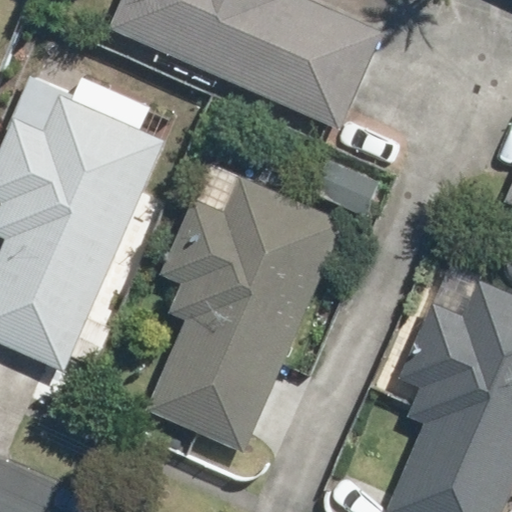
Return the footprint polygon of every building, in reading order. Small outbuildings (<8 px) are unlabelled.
[(124,0),(112,29),(344,129),(387,31),(314,0),(124,0)] [(0,252),(0,342),(66,371),(166,141),(60,95),(46,128),(12,114),(0,140),(0,202),(1,203),(0,204),(0,237),(5,240),(0,252)] [(315,192),(369,212),(383,175),(329,155),(315,192)] [(149,408),(248,450),(348,220),(242,175),(228,208),(194,194),(160,272),(183,282),(170,312),(187,320),(149,408)] [(384,510),(387,511),(500,511),(511,485),(511,292),(477,277),(462,311),(428,296),(394,375),(418,385),(405,415),(422,422),(384,510)]
